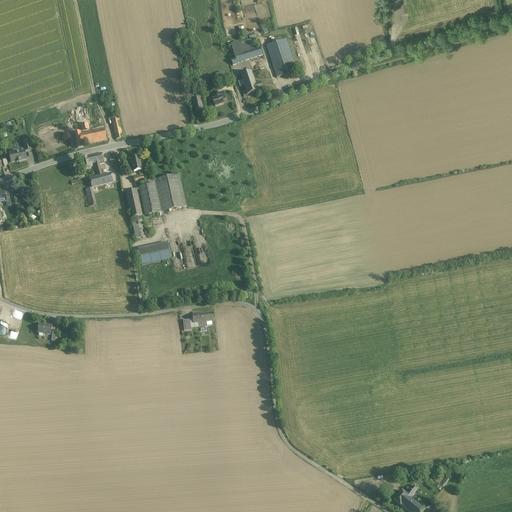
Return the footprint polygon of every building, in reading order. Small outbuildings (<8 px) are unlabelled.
[(251,41),(239,44),(241,50),(243,55),(252,52),(252,53),(255,52),(255,51),(253,45),(252,46),(251,41)] [(287,41),(267,47),(277,80),(284,77),(282,73),(296,69),(287,41)] [(261,49),(255,51),(255,52),(252,53),(254,60),(263,57),(261,49)] [(243,55),(234,57),(235,60),(237,65),(254,60),(252,53),(252,52),(243,55)] [(247,74),(240,77),(245,92),(257,89),(255,84),(252,73),(250,74),(247,74)] [(258,84),(255,84),(257,89),(245,92),(247,97),(258,93),(263,91),(261,84),(258,85),(258,84)] [(221,98),(212,101),(215,109),(224,106),(221,98)] [(201,101),(192,103),(195,115),(204,113),(201,101)] [(119,121),(112,123),(116,142),(123,141),(119,121)] [(88,126),(80,127),(82,136),(87,135),(90,134),(88,126)] [(90,134),(87,135),(89,142),(91,142),(92,146),(107,143),(104,131),(90,134)] [(80,134),(74,136),(78,151),(84,150),(83,148),(92,146),(91,142),(89,142),(87,135),(82,136),(81,136),(80,134)] [(19,154),(16,155),(12,153),(10,156),(10,157),(9,159),(11,160),(12,165),(17,164),(17,165),(21,164),(21,163),(26,162),(25,153),(21,151),(19,154)] [(102,156),(82,161),(85,171),(93,168),(92,166),(95,165),(99,164),(100,167),(104,166),(102,156)] [(139,158),(131,160),(134,174),(139,173),(142,172),(139,158)] [(98,179),(90,181),(92,190),(113,185),(111,176),(104,177),(98,179)] [(140,178),(133,180),(135,188),(140,187),(139,184),(144,183),(143,177),(140,178)] [(179,177),(155,182),(156,188),(162,214),(186,209),(179,177)] [(155,182),(143,185),(144,189),(144,190),(156,188),(155,182)] [(156,188),(144,190),(144,189),(136,191),(136,192),(137,193),(139,193),(145,218),(162,214),(156,188)] [(30,189),(19,192),(20,196),(22,202),(22,201),(32,199),(30,189)] [(137,193),(136,192),(126,195),(136,241),(147,239),(137,193)] [(5,195),(0,196),(0,205),(7,204),(7,201),(10,200),(8,194),(5,195)] [(168,245),(138,251),(142,268),(171,261),(168,245)] [(211,314),(192,316),(193,322),(190,322),(190,325),(193,325),(199,325),(198,325),(206,324),(207,327),(212,327),(211,314)] [(190,322),(183,323),(184,333),(191,332),(190,325),(190,322)] [(206,324),(198,325),(199,325),(199,329),(200,329),(200,333),(207,332),(206,330),(205,330),(205,328),(207,328),(207,327),(206,324)] [(52,328),(39,326),(38,335),(39,335),(39,338),(43,338),(43,335),(51,336),(52,328)] [(446,478),(440,485),(443,487),(449,480),(446,478)] [(406,495),(401,491),(393,501),(407,511),(409,508),(412,510),(414,508),(417,511),(421,507),(410,498),(418,489),(414,486),(406,495)]
